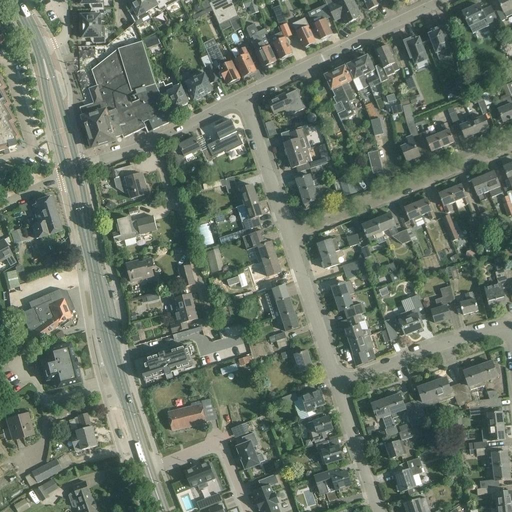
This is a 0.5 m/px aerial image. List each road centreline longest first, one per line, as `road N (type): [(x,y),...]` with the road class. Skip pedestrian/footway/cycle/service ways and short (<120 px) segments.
road 1 (primary): [(147,466),(85,230)]
road 2 (residential): [(287,236),(511,143)]
road 3 (residential): [(242,96),(443,0)]
road 4 (residential): [(212,322),(154,142)]
road 5 (residential): [(336,383),(508,324)]
road 6 (residential): [(287,236),(336,383)]
road 7 (residential): [(242,96),(287,236)]
road 8 (residential): [(158,462),(218,441),(248,511)]
road 9 (residential): [(336,383),(380,511)]
road 10 (primary): [(40,51),(66,174)]
road 11 (primary): [(77,168),(40,51)]
